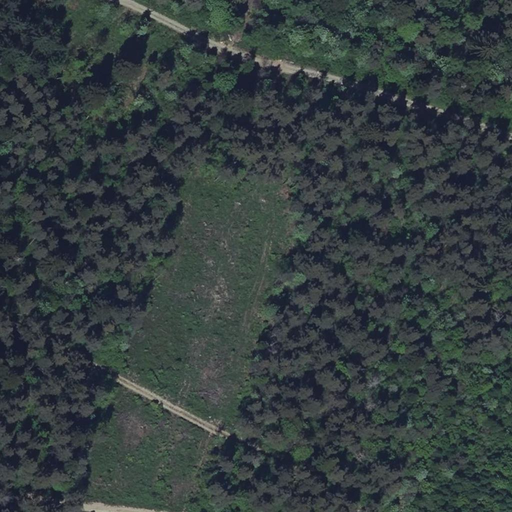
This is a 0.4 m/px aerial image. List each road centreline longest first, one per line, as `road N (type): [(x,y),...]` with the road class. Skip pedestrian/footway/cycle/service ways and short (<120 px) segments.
road 1 (track): [(364,511),(0,306)]
road 2 (track): [(129,0),(230,50),(359,80),(511,132)]
road 3 (track): [(166,511),(0,489)]
